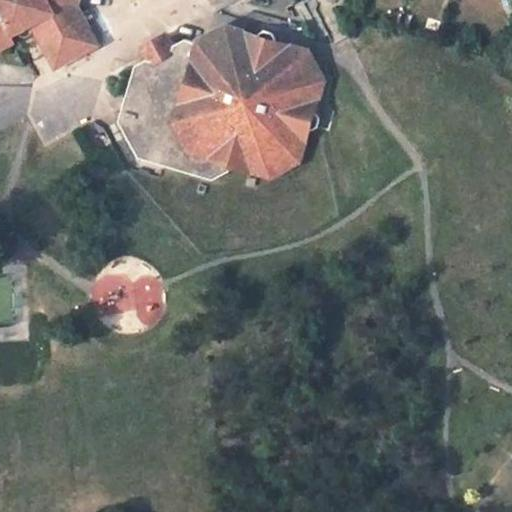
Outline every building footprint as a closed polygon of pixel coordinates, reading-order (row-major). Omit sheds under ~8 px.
[(0,0),(0,14),(5,25),(15,20),(28,24),(31,25),(47,52),(74,61),(100,46),(81,9),(83,0),(0,0)] [(0,48),(14,41),(10,33),(5,25),(0,14),(0,48)] [(10,33),(28,24),(15,20),(5,25),(10,33)] [(231,25),(200,42),(188,39),(175,46),(173,54),(155,62),(147,60),(139,64),(121,123),(141,157),(217,180),(243,166),(272,174),(302,159),(311,129),(314,130),(322,127),(324,118),(320,110),(317,109),(325,80),(309,48),(278,39),(280,34),(278,29),(269,27),(262,30),(261,34),(231,25)] [(175,46),(167,33),(141,47),(147,60),(155,62),(173,54),(175,46)] [(74,61),(47,52),(56,69),(74,61)]
